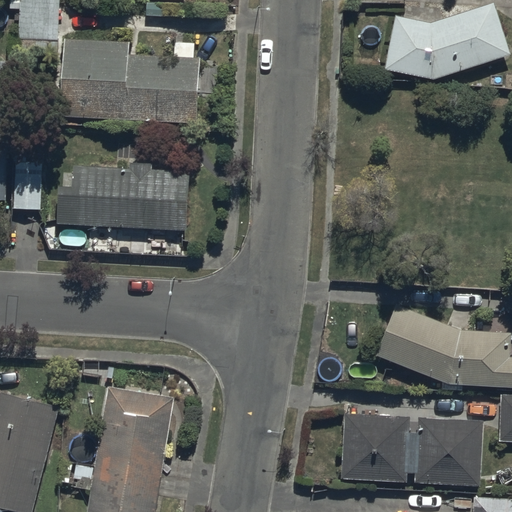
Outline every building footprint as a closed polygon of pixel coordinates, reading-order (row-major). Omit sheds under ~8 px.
[(61,1),(23,0),(20,0),(18,56),(59,57),(61,1)] [(383,59),(432,68),(508,44),(493,0),(468,0),(429,13),(393,6),(383,59)] [(65,125),(202,130),(205,62),(133,60),(133,45),(68,43),(68,57),(65,125)] [(0,205),(9,206),(14,66),(0,65),(0,205)] [(18,214),(42,215),(44,160),(20,159),(18,214)] [(61,170),(59,228),(191,233),(193,174),(61,170)] [(511,348),(509,348),(509,325),(466,325),(466,324),(391,293),(370,345),(445,375),(511,378),(511,348)] [(157,511),(175,397),(108,387),(89,511),(157,511)] [(511,388),(499,388),(499,435),(511,434),(511,388)] [(1,393),(0,397),(0,508),(15,511),(33,511),(60,409),(1,393)] [(407,408),(343,405),(339,471),(404,474),(404,462),(414,463),(413,474),(478,477),(481,412),(417,409),(416,424),(406,424),(407,408)] [(511,511),(511,500),(476,499),(475,511),(511,511)]
